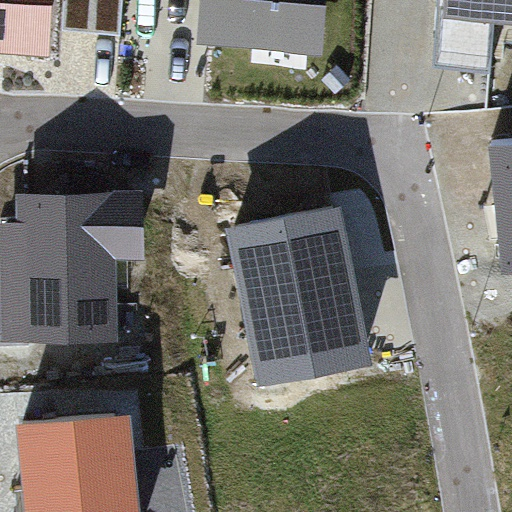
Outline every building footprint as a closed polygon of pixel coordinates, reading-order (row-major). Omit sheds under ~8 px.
[(47,0),(0,0),(0,35),(45,38),(47,0)] [(315,0),(215,0),(213,24),(312,33),(315,0)] [(511,0),(444,0),(444,7),(511,10),(511,0)] [(8,220),(10,330),(113,328),(112,251),(142,251),(141,188),(27,190),(27,220),(8,220)] [(344,200),(231,222),(262,382),(375,360),(344,200)] [(142,511),(131,402),(19,414),(29,511),(142,511)]
